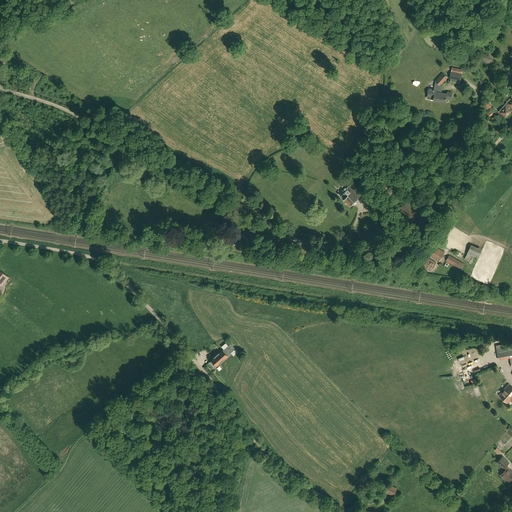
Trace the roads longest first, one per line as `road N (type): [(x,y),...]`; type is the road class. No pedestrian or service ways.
road 1 (unclassified): [(511,127),(413,259),(398,267),(288,237),(255,212),(161,179),(80,117),(0,87)]
road 2 (unclassified): [(347,511),(264,452),(111,269),(0,241)]
